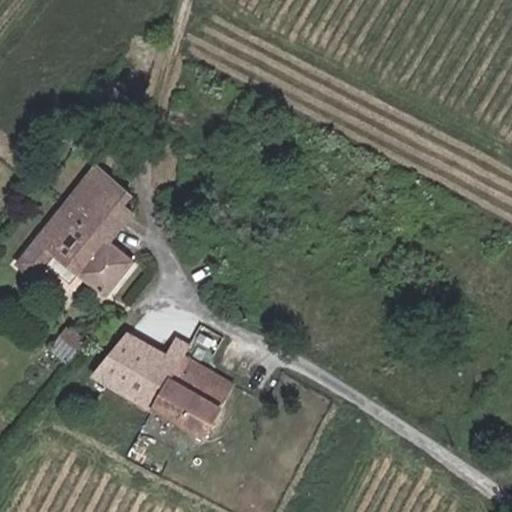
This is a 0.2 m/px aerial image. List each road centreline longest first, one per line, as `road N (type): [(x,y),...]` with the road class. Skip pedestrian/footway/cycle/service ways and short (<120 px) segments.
road 1 (unclassified): [(168,73),(156,173),(161,277),(511,498)]
road 2 (track): [(0,473),(161,277)]
